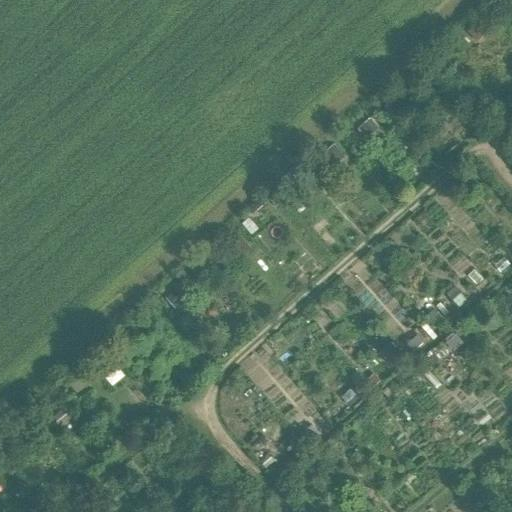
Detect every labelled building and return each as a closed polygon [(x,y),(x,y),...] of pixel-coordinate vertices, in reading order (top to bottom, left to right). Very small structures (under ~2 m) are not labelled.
[(477,26),(468,34),(474,41),(484,32),(477,26)] [(370,120),(356,131),(365,141),(378,130),(370,120)] [(333,146),(324,154),(333,165),(343,156),(333,146)] [(275,206),(284,199),(278,191),(269,199),(275,206)] [(242,235),(231,244),(238,252),(249,244),(242,235)] [(455,286),(446,294),(458,308),(467,300),(455,286)] [(186,300),(177,289),(166,298),(176,309),(186,300)] [(437,311),(427,320),(434,327),(443,318),(437,311)] [(453,331),(446,338),(448,340),(447,341),(452,347),(461,339),(456,333),(455,334),(453,331)] [(416,336),(405,345),(412,352),(423,343),(416,336)] [(393,347),(383,356),(394,367),(403,358),(393,347)] [(346,393),(346,398),(350,403),(358,396),(351,388),(346,393)] [(275,461),(269,454),(260,462),(267,469),(275,461)] [(213,501),(204,508),(206,511),(215,511),(220,509),(213,501)]
